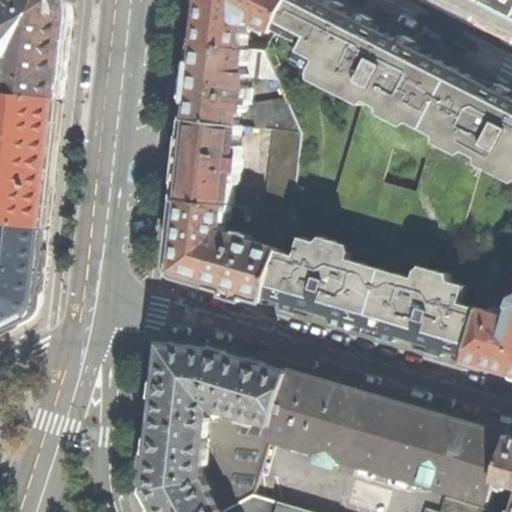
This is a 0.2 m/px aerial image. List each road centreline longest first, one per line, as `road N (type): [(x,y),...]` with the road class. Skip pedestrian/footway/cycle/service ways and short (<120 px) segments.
road 1 (residential): [(97,293),(511,406)]
road 2 (residential): [(130,0),(97,293)]
road 3 (residential): [(97,293),(60,511)]
road 4 (residential): [(511,67),(384,0)]
